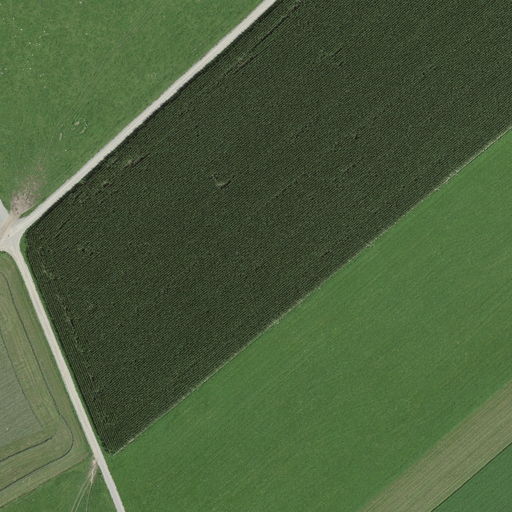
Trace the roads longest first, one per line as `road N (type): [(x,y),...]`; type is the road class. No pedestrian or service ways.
road 1 (track): [(0,247),(275,0)]
road 2 (track): [(121,511),(0,202)]
